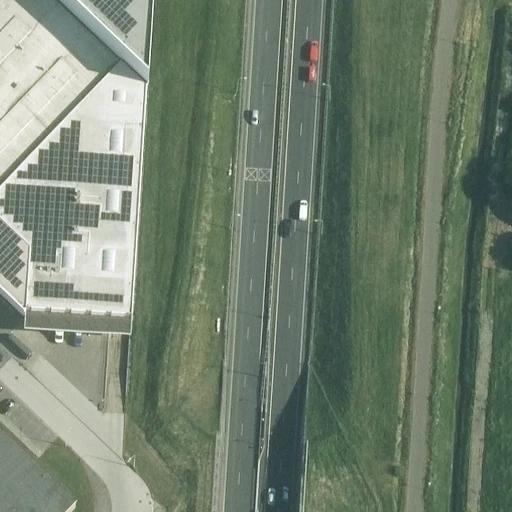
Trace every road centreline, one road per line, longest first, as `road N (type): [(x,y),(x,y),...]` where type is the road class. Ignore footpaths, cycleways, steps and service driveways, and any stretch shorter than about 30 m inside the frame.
road 1 (unclassified): [(412,511),(449,0)]
road 2 (trunk): [(268,0),(236,511)]
road 3 (trunk): [(279,511),(310,0)]
road 4 (unclassified): [(125,511),(118,482),(0,370)]
